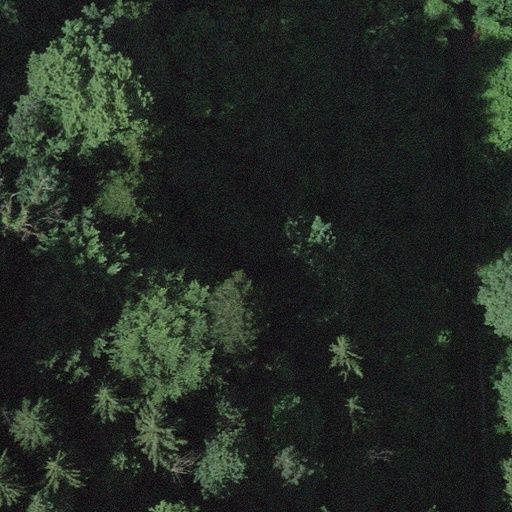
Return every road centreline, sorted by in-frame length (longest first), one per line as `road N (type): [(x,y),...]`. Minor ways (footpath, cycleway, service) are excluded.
road 1 (track): [(436,0),(474,511)]
road 2 (trunk): [(92,0),(0,144)]
